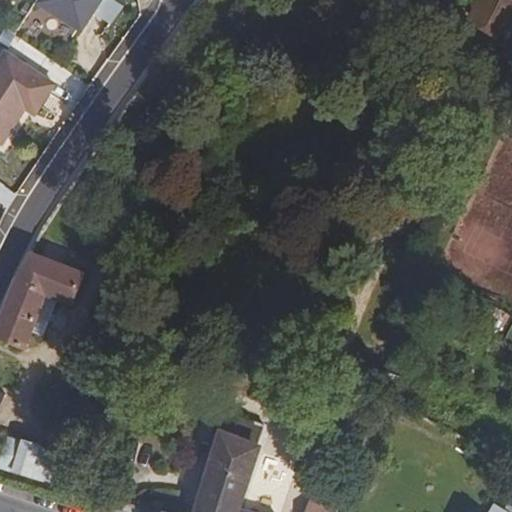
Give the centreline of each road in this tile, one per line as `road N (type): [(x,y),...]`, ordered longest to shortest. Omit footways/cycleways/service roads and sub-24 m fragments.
road 1 (unknown): [(103,511),(147,479),(180,483),(193,475),(211,396),(299,428),(273,493),(282,511)]
road 2 (residential): [(175,0),(8,240),(0,263)]
